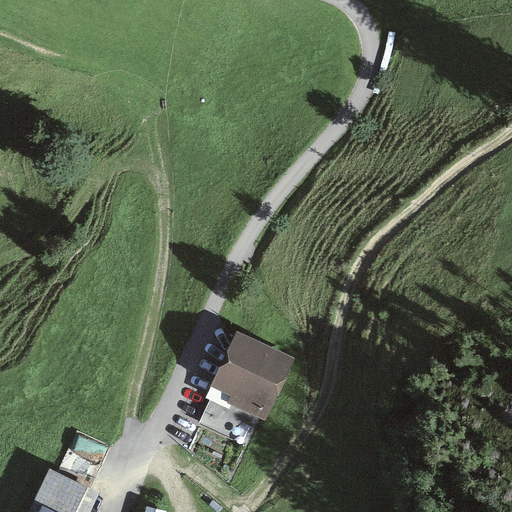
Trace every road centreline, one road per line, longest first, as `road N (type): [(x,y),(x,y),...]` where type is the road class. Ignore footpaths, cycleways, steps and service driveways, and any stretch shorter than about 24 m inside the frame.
road 1 (unclassified): [(341,0),(368,36),(369,66),(356,103),(246,241),(136,444),(109,511)]
road 2 (track): [(237,508),(258,495),(319,404),(334,363),(339,311),(368,249),(511,129)]
road 3 (track): [(136,444),(133,417),(162,259),(159,180),(142,164),(112,165),(57,232),(0,260)]
road 4 (track): [(0,36),(133,92),(140,116),(129,161)]
road 5 (track): [(145,434),(240,511)]
